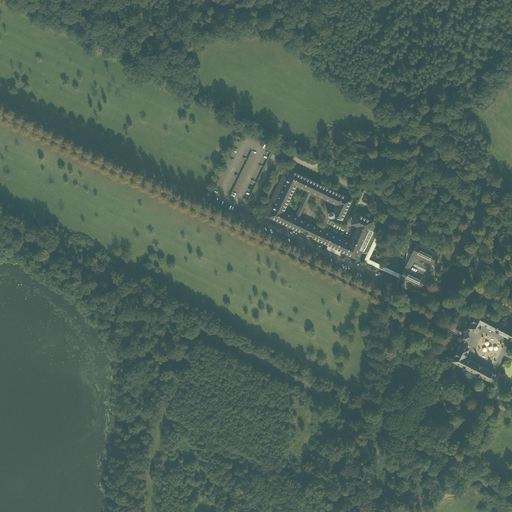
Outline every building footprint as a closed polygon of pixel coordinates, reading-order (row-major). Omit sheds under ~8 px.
[(352,152),(368,156),(370,147),(354,143),(352,152)] [(333,216),(334,216),(335,216),(342,220),(342,219),(352,199),(286,168),(264,214),(300,232),(301,231),(304,232),(307,225),(307,224),(283,213),(284,210),(296,186),(297,183),(337,202),(336,205),(333,211),(331,210),(329,211),(328,212),(327,214),(328,216),(330,217),(332,217),(333,216)] [(297,183),(296,186),(307,191),(311,193),(336,205),(337,202),(297,183)] [(307,191),(295,216),(299,218),(311,193),(307,191)] [(295,216),(284,210),(283,213),(307,224),(307,225),(308,222),(299,218),(295,216)] [(312,237),(360,260),(363,253),(367,254),(366,254),(367,255),(367,254),(368,251),(368,252),(369,251),(370,248),(371,245),(372,245),(373,242),(373,241),(374,239),(375,239),(375,238),(376,236),(376,235),(377,233),(378,233),(378,232),(377,232),(374,230),(377,223),(356,213),(352,221),(360,225),(359,228),(352,243),(350,245),(313,228),(314,228),(313,227),(309,235),(313,236),(312,237)] [(307,225),(304,232),(309,235),(313,227),(307,225)] [(349,242),(314,225),(313,227),(314,228),(313,228),(350,245),(352,243),(349,242)] [(356,226),(349,242),(352,243),(359,228),(356,226)] [(379,229),(377,232),(378,232),(378,233),(377,233),(376,235),(376,236),(375,238),(375,239),(374,239),(373,241),(373,242),(372,245),(371,245),(370,248),(369,251),(368,252),(368,251),(367,254),(367,255),(366,254),(363,261),(367,263),(369,259),(382,230),(379,229)] [(416,243),(412,251),(405,267),(399,278),(403,280),(400,286),(417,294),(425,279),(433,262),(437,253),(416,243)] [(404,267),(405,267),(412,251),(407,250),(404,267)] [(369,259),(367,263),(399,278),(401,274),(369,259)] [(436,263),(433,262),(425,279),(427,281),(429,277),(430,277),(435,268),(434,267),(436,263)] [(511,329),(477,311),(468,327),(472,329),(477,332),(482,323),(511,339),(511,329)] [(469,349),(463,346),(460,344),(451,360),(491,381),(495,373),(464,357),(469,349)]
